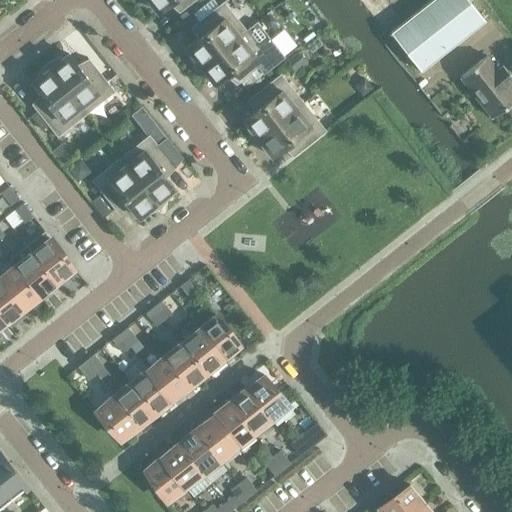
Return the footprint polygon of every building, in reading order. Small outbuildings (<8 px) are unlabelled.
[(175,0),(181,8),(177,11),(176,12),(177,13),(193,0),(142,0),(151,7),(153,5),(158,12),(173,0),(175,0)] [(190,55),(196,70),(246,30),(224,3),(226,1),(226,0),(189,29),(190,30),(195,26),(202,34),(186,47),(191,54),(190,55)] [(468,0),(431,0),(390,32),(421,71),(485,21),(468,0)] [(238,80),(235,83),(233,84),(234,85),(270,56),(269,55),(267,57),(246,30),(196,70),(208,79),(210,78),(215,84),(231,72),(238,80)] [(296,51),(286,61),(295,72),(306,63),(296,51)] [(86,58),(87,59),(90,63),(81,70),(68,54),(62,59),(61,57),(46,64),(86,113),(113,92),(115,94),(116,93),(87,57),(86,58)] [(492,117),(511,101),(511,87),(508,83),(511,79),(511,77),(500,62),(495,66),(486,56),(460,77),(492,117)] [(30,101),(49,124),(59,138),(60,137),(58,135),(86,113),(46,64),(37,76),(38,77),(31,83),(44,99),(36,106),(31,101),(30,101)] [(247,102),(248,101),(252,98),(259,107),(243,120),(248,126),(247,127),(253,142),(303,102),(281,75),(283,73),(283,72),(246,101),(247,102)] [(359,83),(358,90),(363,95),(372,87),(364,78),(359,83)] [(327,129),(327,128),(324,129),(303,102),(253,142),(265,151),(267,150),(272,156),(289,143),(296,152),(290,157),(291,157),(327,129)] [(148,136),(121,158),(160,207),(169,195),(168,193),(175,188),(162,172),(171,165),(175,170),(176,169),(172,164),(181,157),(166,138),(157,145),(147,133),(146,134),(148,136)] [(160,207),(121,158),(93,179),(92,177),(91,178),(119,214),(120,213),(116,208),(125,201),(138,217),(145,212),(146,214),(160,207)] [(19,197),(9,184),(1,191),(11,203),(19,197)] [(103,218),(111,211),(99,196),(91,202),(103,218)] [(25,220),(33,214),(23,202),(15,208),(25,220)] [(27,243),(57,281),(75,267),(45,229),(27,243)] [(10,256),(15,263),(40,294),(57,281),(27,243),(10,256)] [(0,274),(0,278),(23,308),(40,294),(15,263),(0,274)] [(0,278),(0,313),(6,321),(23,308),(0,278)] [(198,290),(189,278),(181,284),(190,296),(198,290)] [(162,299),(154,305),(164,318),(172,311),(162,299)] [(164,318),(154,305),(146,311),(156,324),(164,318)] [(216,312),(198,326),(223,358),(241,344),(216,312)] [(138,338),(128,326),(120,332),(130,344),(138,338)] [(198,326),(181,340),(206,371),(223,358),(198,326)] [(122,351),(130,344),(120,332),(112,338),(122,351)] [(181,340),(164,353),(189,384),(206,371),(181,340)] [(86,359),(96,371),(104,365),(94,352),(86,359)] [(164,353),(147,366),(172,398),(189,384),(164,353)] [(86,359),(78,365),(88,377),(96,371),(86,359)] [(147,366),(130,380),(155,411),(172,398),(147,366)] [(246,387),(271,418),(288,404),(264,373),(246,387)] [(130,380),(113,393),(138,425),(155,411),(130,380)] [(229,400),(254,431),(271,418),(246,387),(229,400)] [(138,425),(113,393),(96,407),(121,438),(138,425)] [(212,413),(237,445),(254,431),(229,400),(212,413)] [(195,427),(220,458),(237,445),(212,413),(195,427)] [(178,440),(203,472),(220,458),(195,427),(178,440)] [(299,434),(309,447),(317,440),(307,428),(299,434)] [(161,454),(186,485),(203,472),(178,440),(161,454)] [(0,505),(28,483),(0,448),(0,505)] [(280,449),(272,455),(282,468),(290,461),(280,449)] [(168,499),(186,485),(161,454),(144,467),(168,499)] [(275,474),(282,468),(272,455),(265,461),(275,474)] [(239,482),(249,494),(256,488),(246,476),(239,482)] [(241,501),(249,494),(239,482),(231,488),(241,501)] [(378,507),(382,511),(408,511),(423,500),(410,482),(378,507)] [(408,511),(432,511),(423,500),(408,511)] [(207,511),(220,511),(213,503),(205,509),(207,511)]
